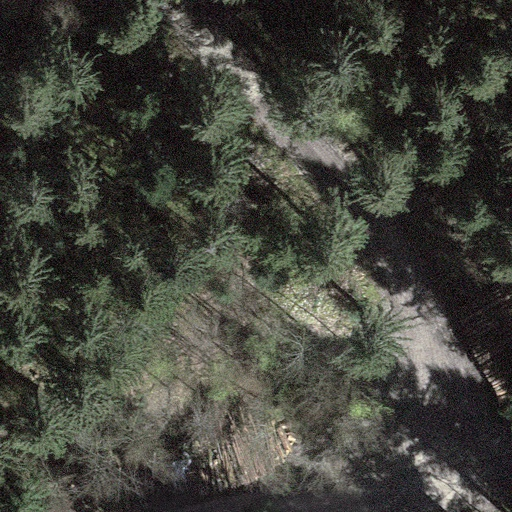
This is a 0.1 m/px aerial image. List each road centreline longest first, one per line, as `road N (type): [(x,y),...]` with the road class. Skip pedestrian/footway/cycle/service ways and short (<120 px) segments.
road 1 (track): [(172,0),(436,294),(437,475)]
road 2 (track): [(437,475),(250,511)]
road 3 (residential): [(415,511),(437,475),(511,451)]
